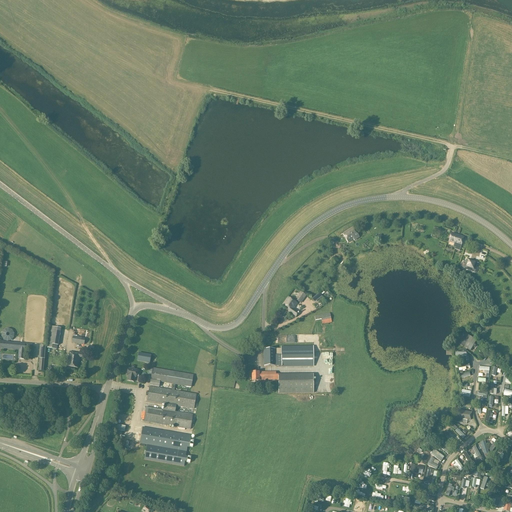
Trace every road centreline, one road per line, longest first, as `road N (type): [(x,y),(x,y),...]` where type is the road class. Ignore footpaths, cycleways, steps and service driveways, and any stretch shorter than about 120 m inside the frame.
road 1 (tertiary): [(276,264),(316,221),(381,197),(452,205),(511,245)]
road 2 (tertiary): [(114,272),(0,186)]
